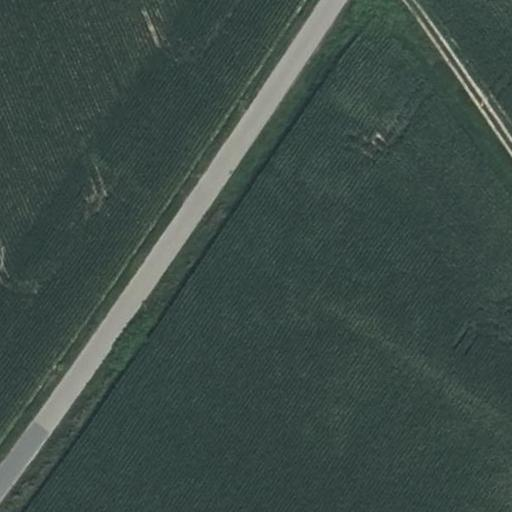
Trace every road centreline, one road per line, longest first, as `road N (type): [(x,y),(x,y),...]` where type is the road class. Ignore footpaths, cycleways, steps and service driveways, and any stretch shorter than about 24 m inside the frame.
road 1 (unclassified): [(345,0),(173,254),(0,486)]
road 2 (track): [(404,0),(511,147)]
